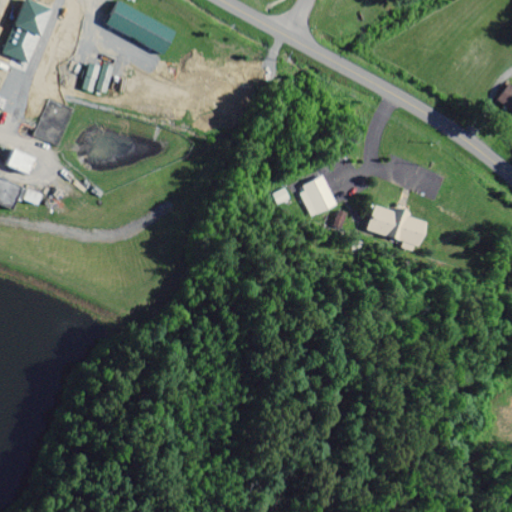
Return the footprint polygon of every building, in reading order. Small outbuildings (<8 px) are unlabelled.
[(171,34),(111,2),(98,26),(159,57),(171,34)] [(45,69),(54,72),(59,53),(49,51),(45,69)] [(492,100),(511,117),(511,116),(511,93),(505,86),(492,100)] [(55,147),(69,110),(44,101),(31,138),(55,147)] [(1,179),(29,179),(30,156),(1,156),(1,179)] [(37,196),(0,183),(0,209),(11,213),(14,202),(33,208),(37,196)] [(359,233),(413,251),(422,224),(368,206),(359,233)]
